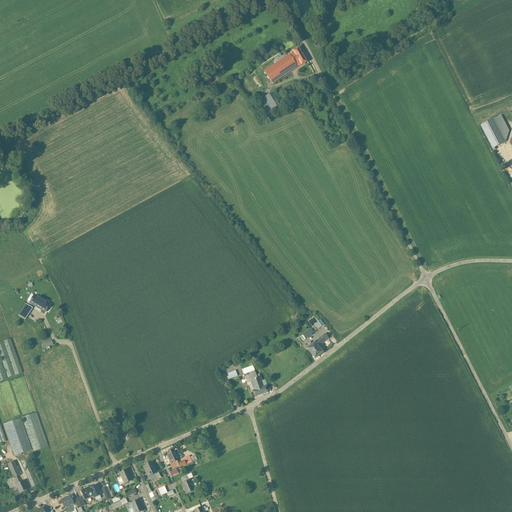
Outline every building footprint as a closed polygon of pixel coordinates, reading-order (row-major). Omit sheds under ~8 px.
[(307,63),(298,48),(287,56),(286,54),(282,57),(280,54),(276,57),(274,60),(274,66),(265,71),(273,85),(307,63)] [(283,104),(274,91),(262,99),(271,113),(283,104)] [(509,131),(501,115),(481,126),(494,151),(495,150),(494,148),(504,143),(509,131)] [(30,303),(45,312),(50,304),(35,295),(30,303)] [(33,308),(28,305),(26,304),(19,315),(25,320),(33,308)] [(321,319),(314,325),(318,329),(325,324),(321,319)] [(300,336),(303,341),(314,334),(311,329),(300,336)] [(306,349),(315,361),(324,354),(318,346),(328,338),(325,335),(306,349)] [(0,341),(0,380),(24,372),(12,337),(0,341)] [(242,372),(254,399),(267,393),(254,366),(242,372)] [(236,371),(228,373),(230,379),(238,376),(236,371)] [(0,416),(0,443),(8,440),(0,416)] [(23,416),(6,423),(17,455),(34,448),(23,416)] [(51,448),(37,452),(49,487),(63,482),(51,448)] [(175,449),(167,453),(172,462),(169,464),(173,471),(181,466),(178,460),(181,459),(175,449)] [(184,458),(184,460),(181,462),(183,466),(197,460),(193,453),(184,458)] [(16,459),(10,463),(15,476),(9,480),(13,488),(19,485),(23,492),(30,488),(25,478),(21,480),(18,476),(23,474),(16,459)] [(154,463),(144,467),(149,477),(158,473),(154,463)] [(134,479),(130,468),(121,472),(125,484),(134,479)] [(191,480),(182,484),(188,494),(196,491),(191,480)] [(98,483),(83,489),(87,498),(95,494),(96,497),(103,494),(98,483)] [(169,493),(165,485),(159,489),(163,495),(169,493)] [(107,500),(113,497),(109,486),(102,488),(107,500)] [(138,493),(136,488),(127,492),(129,497),(138,493)] [(156,491),(150,493),(152,501),(158,499),(156,491)] [(76,504),(71,494),(63,498),(67,508),(76,504)] [(84,495),(76,499),(80,507),(87,503),(84,495)] [(128,503),(126,498),(121,500),(119,495),(113,498),(115,503),(112,504),(114,510),(128,503)] [(139,500),(131,504),(134,511),(140,511),(143,511),(139,500)]
